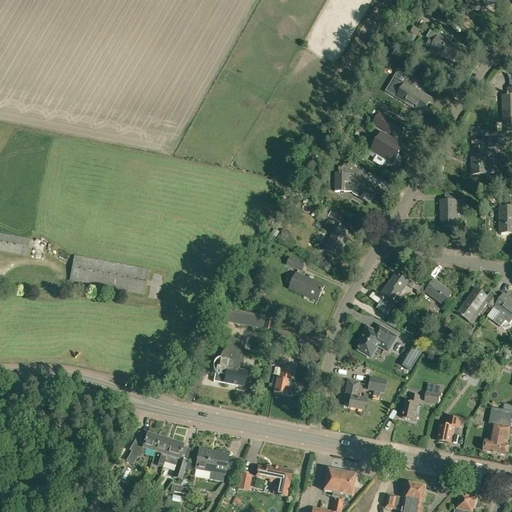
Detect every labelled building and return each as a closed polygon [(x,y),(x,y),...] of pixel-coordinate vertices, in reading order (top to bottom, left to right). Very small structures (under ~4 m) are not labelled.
[(419,0),(419,1),(431,15),(437,10),(427,0),(419,0)] [(508,2),(507,0),(467,0),(468,3),(479,0),(484,0),(486,6),(495,4),(496,8),(505,6),(504,2),(508,2)] [(408,39),(413,42),(417,36),(418,36),(421,31),(414,27),(411,32),(411,33),(408,39)] [(437,57),(439,55),(453,63),(454,60),(459,63),(464,55),(459,52),(461,50),(430,32),(427,38),(430,40),(435,43),(430,50),(429,53),(437,57)] [(435,43),(430,40),(426,47),(430,50),(435,43)] [(396,74),(411,83),(415,76),(401,67),(396,74)] [(412,105),(424,112),(431,99),(406,84),(397,99),(410,107),(412,105)] [(504,122),(504,134),(511,133),(511,88),(508,88),(508,96),(503,96),(504,122)] [(372,124),(389,135),(391,131),(396,124),(390,120),(379,113),(375,120),(372,124)] [(382,132),(371,151),(392,164),(404,145),(382,132)] [(487,139),(487,147),(498,147),(498,139),(487,139)] [(472,149),(472,175),(487,175),(487,174),(494,174),(494,159),(487,159),(487,149),(472,149)] [(318,173),(318,161),(308,161),(308,174),(318,173)] [(361,199),(369,204),(374,195),(378,198),(382,191),(369,184),(359,179),(363,172),(346,162),(343,168),(339,168),(339,174),(335,174),(335,186),(335,192),(345,192),(352,192),(353,193),(361,198),(361,199)] [(441,201),(441,227),(456,227),(456,201),(464,201),(464,193),(455,193),(455,201),(441,201)] [(327,217),(339,224),(343,216),(333,210),(332,210),(327,207),(320,217),(325,220),(327,217)] [(511,207),(500,207),(500,234),(511,233),(511,207)] [(324,249),(338,257),(351,235),(338,227),(324,249)] [(0,251),(27,256),(30,240),(0,233),(0,251)] [(69,281),(144,295),(149,270),(74,255),(69,281)] [(286,265),(302,272),(306,264),(290,257),(286,265)] [(308,295),(318,300),(324,286),(297,273),(290,289),(307,297),(308,295)] [(379,305),(390,313),(395,306),(393,305),(407,285),(412,288),(417,283),(405,274),(403,278),(397,274),(381,296),(384,298),(379,305)] [(426,293),(444,306),(452,294),(434,281),(431,285),(426,282),(419,292),(424,295),(426,293)] [(484,302),(489,305),(497,295),(492,291),(488,297),(476,289),(458,314),(470,322),(484,302)] [(494,322),(503,328),(507,328),(510,327),(511,324),(511,323),(511,321),(511,299),(504,294),(501,298),(497,295),(489,305),(500,313),(494,322)] [(241,324),(251,327),(253,314),(243,312),(241,324)] [(264,316),(261,329),(273,331),(276,319),(264,316)] [(386,324),(398,330),(401,323),(389,317),(386,324)] [(358,351),(369,357),(373,349),(376,351),(378,346),(385,350),(386,348),(390,350),(397,337),(384,329),(380,335),(368,327),(359,341),(363,343),(358,351)] [(297,349),(300,334),(277,330),(274,345),(297,349)] [(238,386),(244,388),(247,373),(239,371),(245,342),(230,339),(219,359),(218,360),(217,360),(216,361),(215,362),(214,363),(214,364),(213,365),(213,366),(213,367),(213,368),(213,369),(213,370),(213,371),(214,372),(214,373),(215,373),(215,374),(213,382),(237,387),(238,386)] [(403,358),(415,364),(423,350),(412,343),(403,358)] [(272,356),(279,358),(281,350),(273,348),(272,356)] [(466,369),(478,375),(483,366),(471,360),(466,369)] [(293,390),(289,390),(291,381),(289,381),(291,369),(282,368),(281,377),(279,376),(278,379),(277,378),(272,378),(270,387),(275,388),(274,393),(286,395),(291,396),(293,390)] [(367,390),(384,394),(387,380),(370,377),(367,390)] [(349,408),(364,411),(366,400),(356,398),(360,382),(349,379),(344,402),(350,403),(349,408)] [(424,401),(433,403),(435,394),(426,392),(424,401)] [(402,419),(413,421),(415,414),(417,414),(419,405),(418,405),(420,397),(411,395),(409,403),(406,403),(402,419)] [(484,450),(507,455),(509,445),(507,445),(511,427),(510,427),(511,417),(511,405),(500,403),(494,402),(493,408),(492,408),(488,424),(493,425),(490,441),(486,440),(484,450)] [(443,442),(451,444),(452,435),(454,436),(455,429),(460,430),(462,420),(448,417),(446,425),(440,424),(437,441),(439,441),(438,442),(443,443),(443,442)] [(155,452),(159,438),(147,434),(145,442),(139,439),(126,461),(133,465),(138,457),(140,458),(145,449),(155,452)] [(164,466),(171,442),(159,438),(155,452),(161,454),(157,466),(163,468),(164,466)] [(172,478),(182,481),(188,461),(180,458),(184,446),(171,442),(164,466),(175,469),(172,478)] [(196,470),(225,475),(228,456),(200,451),(196,470)] [(276,496),(287,498),(292,471),(264,466),(264,468),(258,467),(256,477),(270,480),(269,482),(275,484),(276,481),(278,482),(276,496)] [(345,496),(352,497),(354,488),(353,488),(355,475),(354,475),(355,473),(329,468),(328,470),(324,491),(333,493),(332,496),(344,499),(345,496)] [(201,473),(198,483),(213,486),(215,477),(201,473)] [(248,491),(252,476),(240,473),(237,489),(248,491)] [(400,511),(408,511),(413,492),(415,492),(416,485),(405,482),(404,490),(402,490),(401,498),(395,497),(388,495),(385,508),(400,511)] [(169,491),(188,495),(189,489),(170,485),(169,491)] [(419,511),(421,502),(424,503),(426,494),(423,494),(425,486),(416,485),(415,492),(413,492),(408,511),(419,511)] [(103,500),(113,506),(124,492),(114,486),(103,500)] [(456,511),(472,511),(475,497),(460,493),(457,508),(457,509),(456,511)] [(176,506),(185,508),(187,499),(179,497),(176,506)] [(232,503),(239,506),(242,501),(236,497),(232,503)] [(334,499),(332,511),(333,511),(335,511),(340,511),(343,501),(334,499)]
